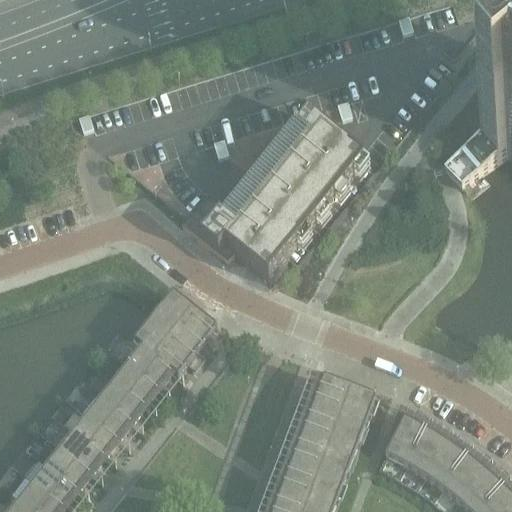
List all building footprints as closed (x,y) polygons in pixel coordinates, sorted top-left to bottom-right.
[(511,115),(444,171),(462,193),(507,156),(511,158),(511,115)] [(300,274),(376,176),(366,169),(309,123),(234,219),(209,199),(183,233),(229,269),(235,261),(270,289),(289,266),(300,274)] [(218,335),(182,306),(172,319),(208,347),(218,335)] [(198,360),(207,348),(208,347),(172,319),(162,331),(198,360)] [(198,360),(162,331),(152,343),(189,372),(198,360)] [(189,372),(152,343),(142,355),(173,380),(179,384),(189,372)] [(173,380),(142,355),(129,372),(160,396),(173,380)] [(160,396),(129,372),(116,389),(146,413),(160,396)] [(313,383),(264,511),(338,511),(377,407),(313,383)] [(146,413),(116,389),(102,406),(133,430),(146,413)] [(133,430),(102,406),(89,423),(119,447),(133,430)] [(511,511),(511,487),(505,480),(494,470),(485,463),(473,454),(461,445),(454,441),(446,436),(436,430),(429,426),(422,422),(415,418),(409,416),(379,477),(400,487),(419,499),(436,511),(511,511)] [(119,447),(89,423),(75,440),(106,464),(119,447)] [(106,464),(75,440),(62,457),(92,481),(106,464)] [(92,481),(62,457),(48,474),(79,498),(92,481)] [(67,511),(79,498),(48,474),(35,490),(61,511),(67,511)] [(27,511),(61,511),(35,490),(21,507),(27,511)]
